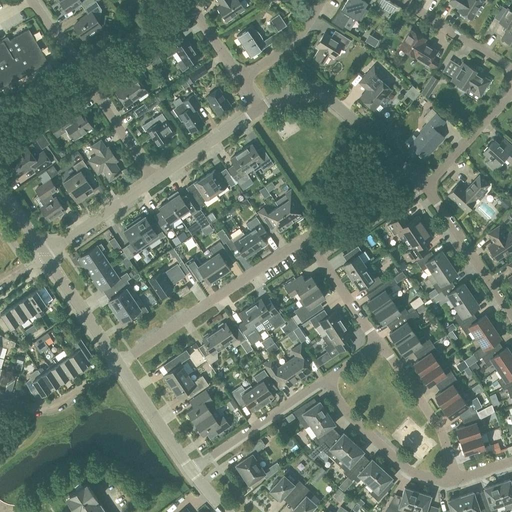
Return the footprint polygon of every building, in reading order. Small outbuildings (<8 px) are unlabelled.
[(84,9),(95,2),(97,0),(61,0),(60,1),(63,6),(61,7),(64,11),(66,10),(67,11),(79,3),(84,9)] [(218,0),(220,2),(221,1),(223,4),(218,7),(227,21),(244,9),(238,0),(218,0)] [(362,0),(347,0),(342,9),(340,8),(332,22),(343,29),(351,15),(357,19),(357,18),(360,20),(363,16),(366,12),(367,10),(363,8),(367,2),(362,0)] [(450,0),(449,3),(455,6),(456,4),(460,7),(458,11),(472,19),(483,0),(482,0),(450,0)] [(100,10),(95,2),(84,9),(88,16),(74,25),(83,39),(89,34),(90,36),(96,32),(95,30),(101,26),(98,21),(100,10)] [(511,11),(508,9),(499,22),(508,27),(505,31),(506,32),(502,38),(511,44),(511,11)] [(265,48),(285,34),(281,29),(287,25),(279,14),(271,19),(278,31),(263,41),(262,37),(259,32),(256,30),(253,28),(251,27),(250,26),(242,32),(238,35),(237,36),(251,56),(252,56),(252,55),(256,52),(256,53),(265,48)] [(13,27),(15,32),(26,28),(24,22),(13,27)] [(0,90),(48,62),(29,29),(10,41),(9,38),(4,41),(0,43),(0,90)] [(428,47),(423,44),(426,39),(411,30),(400,48),(415,57),(415,56),(428,64),(436,51),(428,46),(428,47)] [(320,49),(314,57),(324,63),(329,55),(334,58),(342,45),(347,47),(351,40),(339,32),(335,40),(331,37),(325,33),(316,47),(320,49)] [(187,40),(182,43),(175,33),(162,47),(168,57),(177,51),(183,60),(178,64),(183,71),(189,67),(187,65),(199,57),(187,40)] [(371,35),(367,42),(375,47),(379,40),(371,35)] [(161,60),(155,51),(149,58),(154,64),(161,60)] [(476,71),(476,70),(463,62),(454,76),(456,78),(454,82),(458,85),(457,87),(466,93),(468,90),(480,97),(490,81),(483,76),(483,77),(482,77),(481,77),(474,73),(476,71)] [(188,85),(208,71),(202,64),(183,77),(188,85)] [(126,106),(140,97),(138,95),(144,91),(138,81),(145,76),(138,66),(125,75),(129,81),(115,90),(126,106)] [(372,85),(360,98),(374,110),(392,90),(384,82),(388,78),(374,66),(364,77),(372,85)] [(427,97),(439,80),(432,75),(420,92),(427,97)] [(219,88),(202,99),(210,111),(214,108),(218,114),(231,106),(219,88)] [(193,95),(183,102),(172,109),(181,121),(183,120),(192,132),(204,124),(195,110),(201,106),(193,95)] [(144,104),(134,111),(138,116),(148,110),(144,104)] [(417,139),(418,140),(412,147),(425,158),(444,137),(437,131),(445,122),(432,109),(423,119),(427,123),(421,129),(421,132),(422,133),(417,139)] [(70,121),(66,115),(49,125),(56,135),(67,128),(74,139),(92,127),(82,113),(70,121)] [(162,113),(142,126),(145,131),(147,130),(159,147),(171,139),(170,137),(176,133),(162,113)] [(31,133),(40,147),(48,142),(38,128),(31,133)] [(511,146),(503,138),(498,144),(494,141),(484,152),(491,158),(487,162),(494,169),(506,156),(511,161),(511,146)] [(97,155),(89,160),(98,174),(103,170),(110,180),(121,172),(115,162),(117,161),(108,147),(106,149),(101,140),(92,146),(97,155)] [(252,144),(241,151),(252,167),(255,172),(261,168),(263,171),(274,163),(265,151),(259,155),(252,144)] [(33,166),(37,173),(52,163),(45,153),(36,160),(27,147),(19,152),(20,153),(9,161),(19,176),(33,166)] [(67,152),(72,162),(79,158),(74,148),(67,152)] [(246,171),(252,167),(241,151),(231,159),(238,170),(232,174),(240,185),(250,178),(246,171)] [(88,181),(94,177),(82,159),(75,164),(80,171),(64,182),(77,202),(94,191),(88,181)] [(215,169),(205,176),(216,193),(229,184),(231,187),(236,183),(228,171),(224,175),(220,173),(219,174),(215,169)] [(490,184),(480,175),(467,189),(468,190),(465,192),(457,185),(448,195),(466,211),(475,201),(474,201),(477,197),(480,200),(485,195),(482,192),(490,184)] [(196,193),(192,196),(200,208),(205,204),(203,202),(216,193),(205,176),(195,183),(198,188),(196,189),(196,193)] [(46,204),(40,208),(49,221),(65,210),(56,197),(54,199),(51,194),(57,190),(50,180),(36,190),(43,199),(46,204)] [(262,186),(255,190),(259,198),(267,194),(262,186)] [(279,206),(290,223),(296,219),(297,221),(303,218),(301,215),(297,209),(302,206),(291,189),(286,193),(275,201),(279,206)] [(168,201),(179,216),(190,209),(202,229),(210,223),(200,208),(192,196),(189,192),(182,197),(179,193),(176,195),(175,193),(168,198),(168,197),(167,198),(169,200),(168,201)] [(170,223),(179,216),(168,201),(158,207),(161,211),(154,216),(166,232),(173,228),(170,223)] [(284,227),(290,223),(279,206),(267,214),(263,208),(258,212),(269,228),(274,225),(278,231),(280,233),(286,229),(284,227)] [(237,213),(234,208),(228,211),(232,216),(237,213)] [(509,221),(511,217),(511,213),(509,210),(501,218),(507,223),(509,221)] [(141,217),(133,222),(149,245),(159,238),(160,239),(165,235),(158,225),(153,228),(145,216),(142,218),(141,217)] [(245,235),(255,251),(266,243),(259,232),(264,229),(256,217),(246,224),(251,231),(245,235)] [(407,239),(424,227),(421,223),(421,220),(419,217),(417,217),(409,222),(407,222),(404,223),(402,223),(399,218),(388,226),(394,235),(397,233),(403,242),(407,239)] [(127,246),(122,249),(129,259),(133,256),(149,245),(133,222),(126,227),(127,228),(124,230),(132,242),(127,246)] [(506,236),(499,226),(488,234),(494,243),(488,247),(492,252),(490,254),(494,259),(496,258),(497,260),(503,255),(505,257),(511,253),(509,251),(511,249),(511,235),(510,233),(506,236)] [(409,248),(410,249),(402,255),(407,261),(410,259),(412,262),(424,254),(420,249),(421,247),(423,246),(424,244),(431,238),(432,236),(430,233),(427,232),(424,227),(407,239),(411,245),(409,246),(409,248)] [(255,251),(245,235),(242,231),(232,238),(226,242),(234,255),(240,251),(245,258),(255,251)] [(208,259),(219,275),(230,268),(223,258),(228,254),(220,241),(210,248),(210,250),(204,254),(208,259)] [(118,242),(112,246),(116,251),(121,247),(118,242)] [(85,270),(104,257),(100,251),(105,248),(101,243),(77,259),(78,260),(83,266),(85,265),(87,268),(84,270),(85,270)] [(368,260),(364,263),(358,255),(362,252),(358,246),(343,256),(347,262),(343,265),(348,272),(346,273),(349,278),(370,264),(368,260)] [(433,274),(450,262),(442,251),(432,258),(429,253),(417,261),(423,270),(428,267),(433,274)] [(104,257),(85,270),(85,271),(85,270),(90,277),(92,275),(94,279),(92,280),(92,281),(112,267),(104,257)] [(219,275),(208,259),(202,264),(197,257),(193,260),(192,259),(186,263),(195,276),(201,272),(208,283),(219,275)] [(450,262),(433,274),(428,277),(435,288),(427,293),(430,299),(451,285),(448,280),(458,274),(450,262)] [(161,272),(150,280),(161,297),(163,295),(164,297),(171,292),(170,290),(172,289),(170,285),(185,275),(177,264),(162,274),(161,272)] [(370,264),(349,278),(353,283),(354,281),(359,288),(363,286),(368,292),(382,282),(378,275),(374,278),(369,270),(373,268),(370,264)] [(112,267),(92,281),(93,281),(97,287),(99,286),(102,290),(111,283),(115,288),(131,278),(127,272),(119,278),(112,267)] [(302,298),(318,287),(311,276),(300,284),(296,278),(284,286),(291,296),(298,292),(302,298)] [(375,313),(393,301),(388,294),(393,291),(390,287),(397,283),(393,277),(374,290),(378,295),(368,301),(375,313)] [(120,293),(108,300),(111,303),(109,305),(114,312),(133,299),(126,289),(131,285),(127,280),(117,287),(120,293)] [(454,306),(471,294),(464,283),(454,290),(451,285),(430,299),(434,305),(438,302),(440,305),(449,299),(454,306)] [(176,292),(180,297),(190,290),(187,285),(176,292)] [(41,310),(47,305),(46,304),(53,299),(44,286),(37,290),(27,296),(41,316),(44,314),(41,310)] [(302,306),(294,311),(302,321),(306,318),(318,311),(314,305),(325,297),(318,287),(302,298),(298,300),(302,306)] [(460,325),(472,317),(469,312),(479,305),(471,294),(454,306),(459,313),(454,316),(460,325)] [(36,319),(41,316),(27,296),(18,302),(29,318),(34,315),(36,319)] [(140,309),(133,299),(114,312),(119,319),(120,318),(122,321),(134,313),(138,319),(149,312),(145,306),(140,309)] [(261,299),(250,306),(261,322),(268,317),(275,328),(285,322),(274,306),(268,310),(261,299)] [(396,322),(408,313),(402,305),(397,308),(393,301),(375,313),(383,324),(393,317),(396,322)] [(20,324),(29,318),(18,302),(10,308),(20,324)] [(324,315),(332,310),(328,304),(321,309),(324,315)] [(254,327),(261,322),(250,306),(240,313),(247,324),(241,328),(252,344),(261,337),(254,327)] [(11,330),(20,324),(10,308),(0,314),(2,317),(0,318),(0,326),(4,332),(9,328),(11,330)] [(397,345),(414,333),(409,326),(414,323),(412,319),(418,314),(415,309),(408,313),(396,322),(399,327),(389,333),(397,345)] [(321,311),(309,319),(315,328),(321,324),(328,333),(343,323),(340,319),(340,317),(336,311),(325,318),(321,311)] [(476,338),(493,326),(486,315),(476,322),(472,317),(460,325),(466,334),(471,331),(476,338)] [(214,331),(225,346),(231,342),(235,347),(246,339),(240,330),(234,335),(225,323),(223,322),(218,325),(218,328),(214,331)] [(280,326),(284,332),(289,329),(285,323),(280,326)] [(328,333),(323,337),(328,344),(324,347),(331,357),(345,348),(341,341),(352,334),(348,328),(345,327),(343,323),(328,333)] [(484,356),(494,349),(491,344),(501,337),(493,326),(476,338),(481,346),(472,352),(477,360),(482,357),(484,356)] [(31,334),(33,338),(40,333),(37,329),(31,334)] [(451,341),(457,338),(452,330),(446,334),(451,341)] [(203,338),(202,339),(211,351),(204,356),(210,364),(218,358),(217,351),(225,346),(214,331),(209,334),(207,333),(203,336),(203,338)] [(47,333),(42,337),(44,341),(48,346),(53,342),(47,333)] [(420,352),(433,344),(429,339),(427,341),(424,336),(419,340),(414,333),(397,345),(405,356),(415,349),(418,354),(420,352)] [(0,353),(2,346),(8,348),(9,345),(14,347),(15,342),(11,340),(0,334),(0,353)] [(36,341),(38,345),(44,341),(42,337),(36,341)] [(76,349),(67,355),(78,371),(80,374),(86,371),(83,367),(87,364),(86,362),(91,358),(93,357),(79,337),(72,342),(76,349)] [(30,347),(27,342),(21,346),(24,350),(30,347)] [(288,361),(300,379),(311,372),(310,370),(309,370),(305,364),(306,363),(304,361),(311,356),(302,343),(292,350),(296,356),(288,361)] [(423,357),(414,364),(417,368),(415,370),(419,376),(438,363),(443,360),(439,353),(433,344),(420,352),(423,357)] [(497,370),(511,360),(511,354),(507,347),(497,354),(494,349),(484,356),(482,357),(488,366),(493,363),(497,370)] [(172,359),(163,365),(166,370),(169,370),(170,371),(163,376),(171,386),(188,374),(181,364),(182,362),(189,357),(190,355),(186,349),(172,359)] [(78,371),(67,355),(64,351),(55,357),(69,377),(78,371)] [(15,362),(17,362),(23,363),(24,357),(17,355),(15,362)] [(54,364),(49,367),(60,383),(69,377),(55,357),(51,359),(54,364)] [(300,379),(288,361),(277,368),(272,360),(264,365),(275,381),(282,376),(288,385),(287,385),(289,387),(300,379)] [(511,384),(511,360),(497,370),(502,377),(497,380),(504,389),(507,388),(511,384)] [(442,384),(454,376),(448,367),(443,370),(438,363),(419,376),(424,383),(426,382),(429,386),(439,380),(442,384)] [(40,368),(38,369),(38,370),(40,373),(51,389),(60,383),(49,367),(44,371),(42,368),(40,368)] [(32,381),(27,384),(35,396),(40,393),(42,395),(51,389),(40,373),(38,370),(37,371),(36,370),(30,374),(30,378),(32,381)] [(252,388),(263,404),(274,396),(267,385),(272,382),(264,370),(254,377),(259,384),(252,388)] [(188,374),(171,386),(178,397),(186,392),(189,392),(192,390),(195,394),(209,385),(202,375),(193,382),(188,374)] [(441,408),(460,395),(455,388),(460,385),(454,376),(442,384),(445,389),(435,396),(438,400),(436,402),(441,408)] [(263,404),(252,388),(246,392),(242,385),(231,392),(239,404),(245,400),(252,411),(263,404)] [(195,423),(211,412),(207,406),(209,405),(208,403),(212,400),(206,390),(190,400),(194,407),(187,411),(195,423)] [(464,418),(477,411),(476,409),(481,407),(476,397),(470,400),(470,399),(465,402),(460,395),(441,408),(445,415),(447,413),(450,418),(460,412),(464,418)] [(305,428),(310,424),(327,413),(320,401),(310,408),(306,403),(294,412),(300,421),(305,428)] [(467,425),(456,429),(461,442),(480,435),(478,427),(483,425),(481,420),(481,418),(489,414),(486,407),(477,412),(477,411),(464,418),(467,425)] [(211,412),(195,423),(203,435),(210,430),(211,432),(215,429),(218,434),(230,426),(223,416),(222,417),(217,409),(211,412)] [(320,445),(330,436),(325,430),(335,424),(327,413),(310,424),(318,435),(315,437),(320,445)] [(277,428),(282,434),(287,431),(282,424),(277,428)] [(320,445),(318,446),(329,456),(335,462),(339,457),(354,442),(344,433),(335,441),(330,436),(320,445)] [(480,435),(461,442),(465,455),(476,451),(479,458),(495,452),(492,444),(490,445),(489,441),(483,443),(480,435)] [(260,438),(249,446),(254,453),(266,446),(260,438)] [(348,477),(360,464),(355,460),(364,451),(354,442),(339,457),(346,463),(341,467),(345,471),(343,473),(348,477)] [(265,473),(252,454),(236,465),(249,484),(265,473)] [(321,459),(317,466),(325,470),(329,464),(321,459)] [(368,483),(382,468),(372,459),(364,468),(360,464),(348,477),(352,481),(354,479),(357,482),(362,478),(368,483)] [(382,468),(368,483),(374,489),(370,494),(378,501),(388,490),(384,486),(392,477),(382,468)] [(272,484),(274,485),(270,490),(280,500),(288,491),(294,496),(304,485),(298,480),(294,484),(284,475),(279,480),(277,478),(272,484)] [(511,485),(510,479),(497,484),(504,503),(506,510),(511,507),(511,485)] [(496,506),(504,503),(497,484),(484,488),(488,499),(482,501),(486,511),(497,511),(498,511),(496,506)] [(106,511),(88,485),(84,488),(82,486),(69,494),(71,497),(67,500),(75,511),(106,511)] [(309,511),(316,505),(310,499),(314,494),(306,487),(295,498),(300,502),(292,510),(293,511),(309,511)] [(411,511),(418,492),(405,488),(401,499),(393,496),(384,511),(402,511),(403,509),(411,511)] [(340,491),(333,498),(338,502),(344,495),(340,491)] [(427,507),(431,496),(418,492),(411,511),(412,511),(432,511),(433,509),(427,507)] [(486,511),(482,501),(477,503),(473,492),(460,496),(465,511),(486,511)] [(465,511),(460,496),(447,501),(451,511),(450,511),(465,511)]
